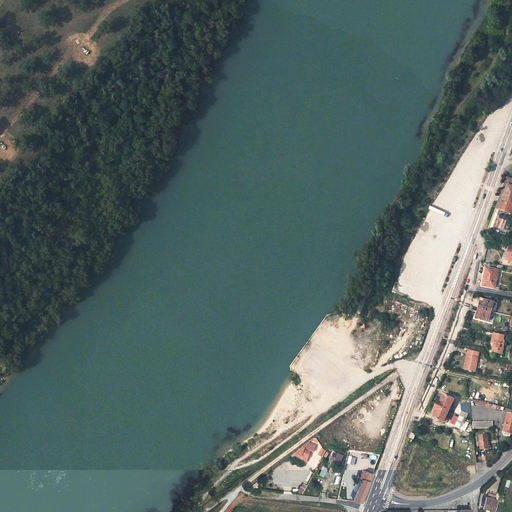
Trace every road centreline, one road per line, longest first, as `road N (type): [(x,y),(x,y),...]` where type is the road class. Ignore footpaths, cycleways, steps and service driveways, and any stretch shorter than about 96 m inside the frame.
road 1 (track): [(238,490),(406,365),(421,371)]
road 2 (secondary): [(404,416),(473,233)]
road 3 (residential): [(404,416),(424,400),(467,287)]
road 4 (track): [(38,0),(14,110),(0,132)]
